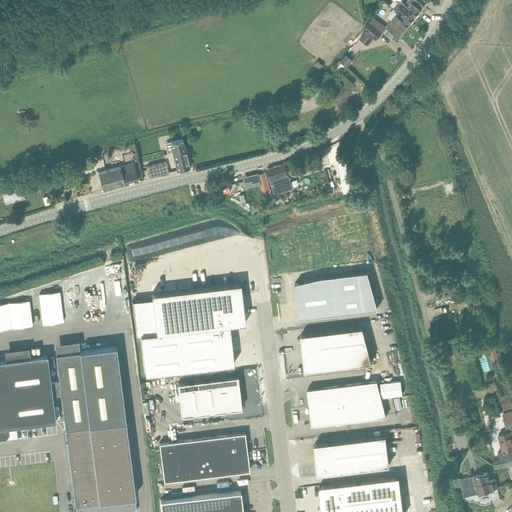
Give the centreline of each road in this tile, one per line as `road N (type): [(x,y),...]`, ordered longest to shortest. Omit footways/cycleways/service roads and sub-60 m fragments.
road 1 (unclassified): [(449,0),(392,86),(323,137),(0,231)]
road 2 (unclassified): [(289,511),(265,325)]
